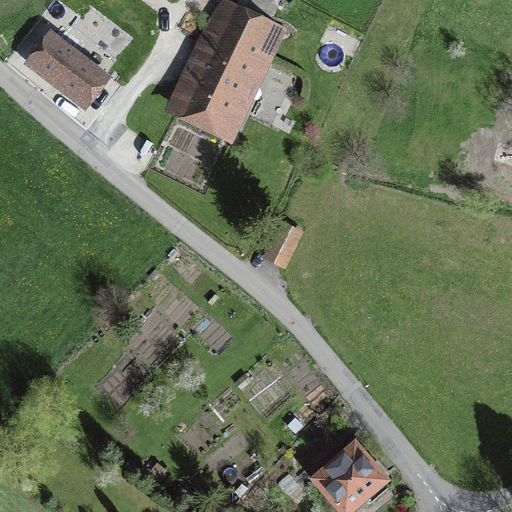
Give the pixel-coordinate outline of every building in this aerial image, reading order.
[(180,108),(226,130),(274,29),(228,8),(204,58),(180,108)] [(37,62),(84,98),(98,81),(84,69),(88,64),(55,38),(37,62)] [(511,144),(498,140),(492,161),(511,166),(511,144)] [(276,259),(283,263),(298,234),(283,227),(269,256),(276,259)] [(318,478),(344,455),(335,445),(327,436),(301,458),(318,478)] [(374,469),(354,447),(344,455),(318,478),(317,479),(345,511),(383,480),(374,469)]
